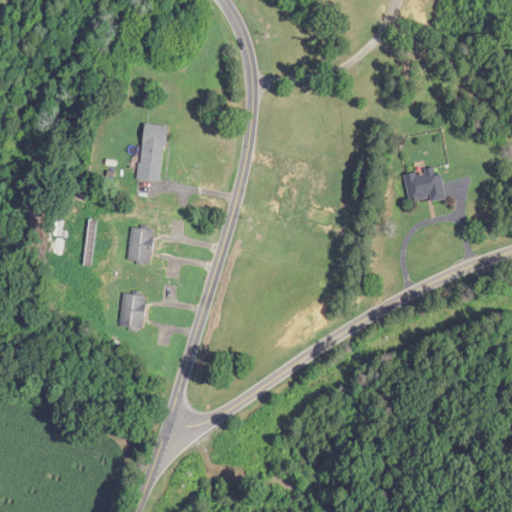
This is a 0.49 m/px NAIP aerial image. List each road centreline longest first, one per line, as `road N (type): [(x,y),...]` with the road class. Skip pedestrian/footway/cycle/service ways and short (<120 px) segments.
road 1 (residential): [(135,511),(229,227),(250,136),(250,56),(223,0)]
road 2 (residential): [(511,251),(427,284),(210,422),(167,425)]
